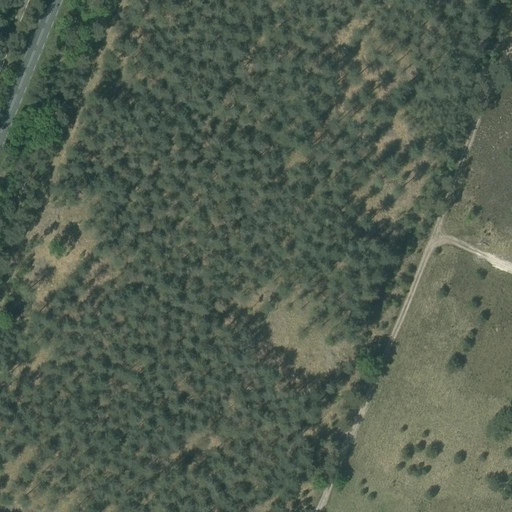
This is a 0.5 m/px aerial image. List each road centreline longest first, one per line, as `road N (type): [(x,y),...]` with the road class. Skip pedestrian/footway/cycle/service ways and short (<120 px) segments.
road 1 (track): [(432,231),(316,511)]
road 2 (track): [(511,36),(432,231)]
road 3 (primary): [(0,131),(54,0)]
